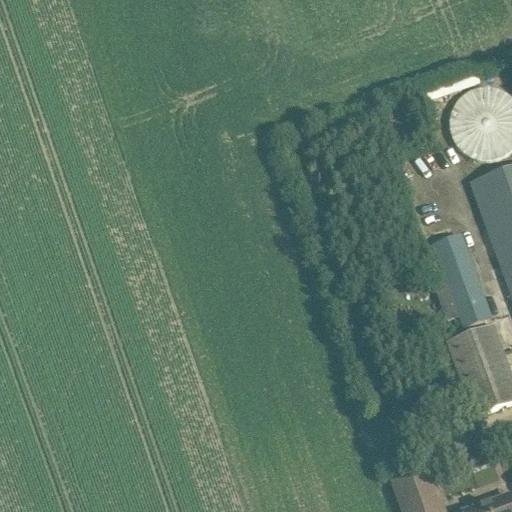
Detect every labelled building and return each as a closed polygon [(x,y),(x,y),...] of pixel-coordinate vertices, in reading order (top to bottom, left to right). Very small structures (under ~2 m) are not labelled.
[(457,150),(460,153),(465,158),(472,163),(480,164),(492,164),(500,162),(506,159),(511,153),(511,100),(506,96),(497,92),(487,90),(479,91),(470,94),(462,99),(455,106),(451,114),(449,124),(449,133),(452,142),(457,150)] [(511,170),(469,186),(511,304),(511,170)] [(477,285),(479,284),(462,237),(432,248),(463,332),(493,321),(488,309),(486,309),(477,285)] [(511,374),(495,327),(445,345),(473,420),(511,405),(511,374)] [(400,511),(446,511),(431,469),(390,484),(400,511)] [(511,511),(511,504),(510,498),(467,511),(511,511)]
